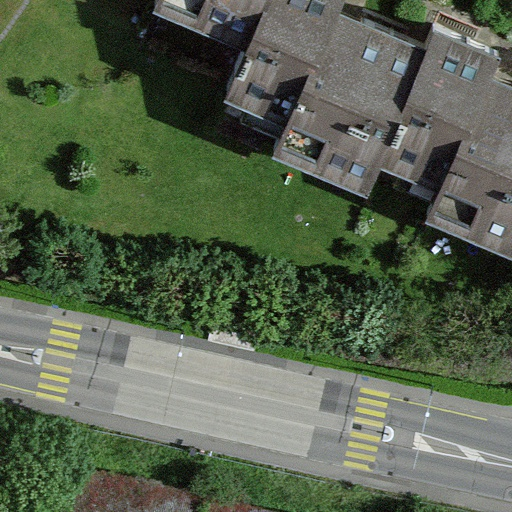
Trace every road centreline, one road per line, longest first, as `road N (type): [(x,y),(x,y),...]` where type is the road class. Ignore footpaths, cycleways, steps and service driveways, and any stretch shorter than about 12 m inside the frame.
road 1 (tertiary): [(511,449),(371,409),(0,329)]
road 2 (tertiary): [(0,366),(53,385),(361,452),(511,476)]
